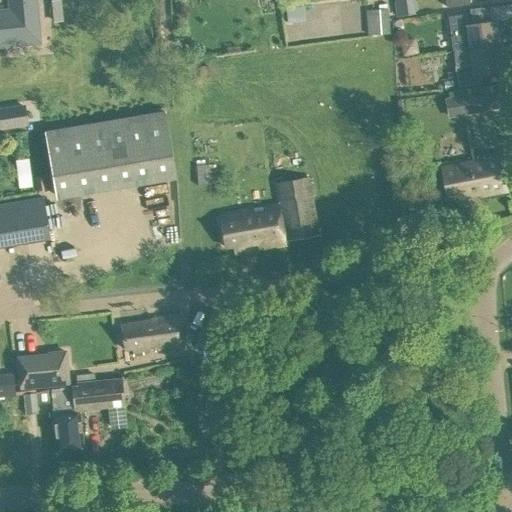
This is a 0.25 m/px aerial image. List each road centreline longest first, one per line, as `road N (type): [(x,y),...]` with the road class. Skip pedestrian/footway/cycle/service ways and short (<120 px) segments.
road 1 (tertiary): [(307,511),(157,491),(0,498)]
road 2 (residential): [(505,511),(486,314),(489,271),(511,253)]
